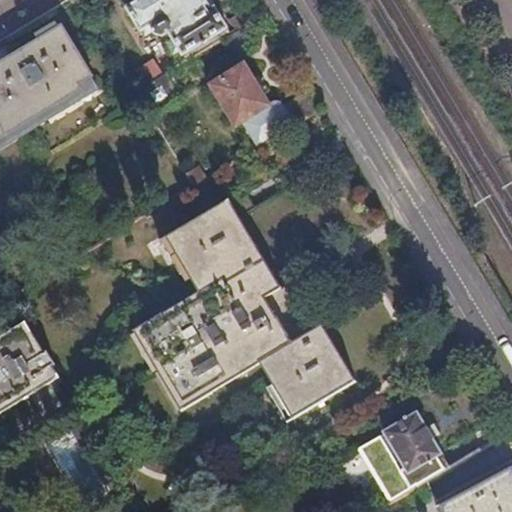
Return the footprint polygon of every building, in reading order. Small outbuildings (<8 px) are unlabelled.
[(182,54),(185,53),(188,59),(227,35),(224,30),(227,27),(215,8),(211,10),(205,0),(138,0),(127,7),(144,36),(154,30),(156,34),(162,36),(169,32),(182,54)] [(0,143),(86,91),(82,85),(96,76),(65,25),(0,64),(0,143)] [(237,125),(243,122),(257,147),(322,108),(311,90),(285,106),(283,104),(281,103),(278,102),(275,102),(272,103),(269,105),(245,65),(212,85),(237,125)] [(167,72),(138,90),(153,115),(183,98),(167,72)] [(197,168),(188,174),(195,186),(204,180),(197,168)] [(294,419),(356,382),(323,326),(310,334),(230,201),(168,239),(201,295),(141,331),(189,410),(262,366),(294,419)] [(0,415),(0,416),(64,378),(29,322),(0,339),(0,415)] [(98,450),(112,472),(119,468),(79,403),(71,408),(97,450),(98,450)] [(382,455),(394,448),(418,488),(449,469),(442,456),(443,455),(417,414),(373,441),(382,455)] [(511,511),(511,470),(510,467),(439,506),(441,511),(511,511)] [(273,475),(264,481),(272,494),(280,488),(273,475)] [(258,484),(266,497),(272,494),(264,481),(258,484)]
